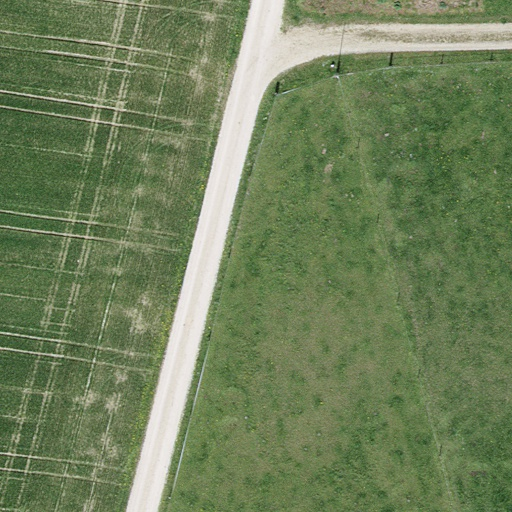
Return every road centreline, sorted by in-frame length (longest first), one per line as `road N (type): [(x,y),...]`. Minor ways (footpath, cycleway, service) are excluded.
road 1 (unclassified): [(140,511),(267,0)]
road 2 (track): [(257,53),(511,40)]
